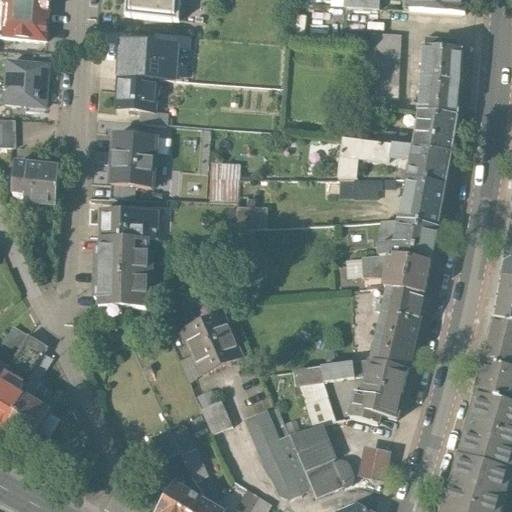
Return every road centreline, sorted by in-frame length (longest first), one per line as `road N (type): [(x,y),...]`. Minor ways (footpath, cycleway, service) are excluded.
road 1 (tertiary): [(412,511),(478,245),(497,104)]
road 2 (residential): [(50,329),(75,277),(75,139),(89,0)]
road 3 (residential): [(117,511),(106,453),(50,329)]
